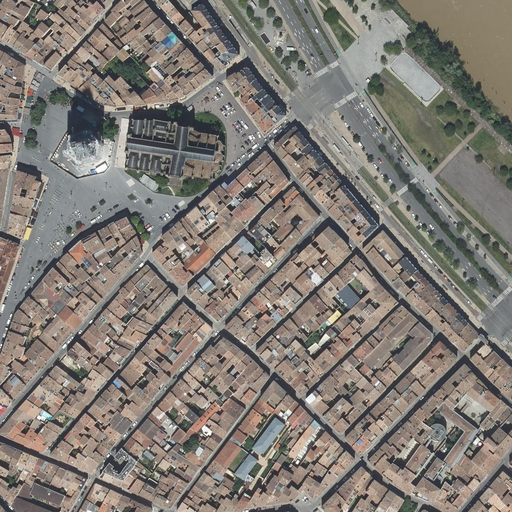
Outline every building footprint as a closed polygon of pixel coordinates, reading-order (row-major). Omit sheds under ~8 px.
[(26,17),(31,10),(26,7),(24,6),(22,5),(20,4),(18,4),(10,0),(5,0),(2,5),(26,17)] [(31,10),(35,4),(31,2),(27,0),(10,0),(18,4),(20,4),(22,1),(28,3),(26,6),(25,5),(24,6),(26,7),(31,10)] [(58,0),(55,5),(60,9),(62,7),(65,4),(69,8),(77,15),(91,27),(96,22),(92,18),(77,4),(72,0),(58,0)] [(82,0),(81,0),(77,4),(92,18),(96,22),(96,21),(101,16),(90,6),(88,4),(88,5),(87,4),(82,0)] [(94,0),(90,3),(88,4),(90,6),(101,16),(105,10),(100,5),(97,2),(95,0),(94,0)] [(105,10),(114,0),(106,0),(100,5),(105,10)] [(123,0),(112,11),(120,19),(123,17),(120,14),(128,6),(123,0)] [(123,17),(120,19),(117,22),(124,29),(117,34),(121,39),(128,34),(135,29),(136,28),(134,26),(138,23),(135,20),(150,8),(143,0),(141,0),(133,8),(129,11),(132,13),(135,17),(130,21),(127,18),(124,15),(123,17)] [(120,14),(123,17),(124,15),(129,11),(133,8),(141,0),(134,0),(128,6),(120,14)] [(174,7),(168,0),(161,7),(167,14),(174,7)] [(183,17),(183,18),(190,13),(190,12),(183,3),(180,0),(168,0),(174,7),(179,13),(183,17)] [(204,27),(215,21),(203,4),(191,11),(196,17),(198,19),(196,20),(190,13),(183,18),(187,21),(193,28),(196,31),(197,33),(204,27)] [(24,21),(25,19),(26,17),(2,5),(0,8),(0,10),(12,16),(17,19),(18,20),(20,20),(23,22),(24,21)] [(51,13),(50,11),(44,7),(42,10),(37,17),(30,26),(30,27),(15,47),(20,50),(43,22),(44,22),(49,16),(51,13)] [(62,7),(60,9),(61,9),(65,13),(74,21),(76,18),(79,22),(78,24),(86,32),(90,27),(91,27),(77,15),(69,8),(67,11),(62,7)] [(179,13),(174,7),(167,14),(172,19),(179,13)] [(154,12),(150,8),(135,20),(138,23),(140,26),(140,25),(154,12)] [(82,37),(86,32),(78,24),(74,21),(65,13),(61,9),(57,14),(82,37)] [(16,26),(16,27),(20,20),(18,20),(17,19),(12,16),(0,10),(0,17),(0,18),(7,22),(10,23),(11,24),(13,25),(16,26)] [(120,19),(112,11),(113,13),(110,17),(105,22),(106,23),(111,28),(117,22),(120,19)] [(127,46),(128,45),(160,19),(154,12),(140,25),(143,28),(138,32),(135,29),(128,34),(121,39),(127,46)] [(55,16),(51,13),(49,16),(53,21),(58,25),(62,28),(78,42),(82,37),(57,14),(55,16)] [(176,23),(183,17),(179,13),(172,19),(176,23)] [(179,27),(187,21),(183,18),(183,17),(176,23),(179,27)] [(130,48),(127,51),(130,55),(148,40),(145,37),(150,32),(153,36),(166,25),(160,19),(128,45),(130,48)] [(10,44),(15,47),(30,27),(30,26),(26,23),(24,21),(23,22),(19,29),(19,28),(18,30),(17,32),(10,44)] [(186,34),(193,28),(187,21),(179,27),(186,34)] [(218,25),(215,21),(204,27),(197,33),(196,31),(189,37),(193,42),(200,36),(201,37),(205,33),(218,25)] [(0,32),(0,38),(3,40),(13,25),(11,24),(10,26),(8,26),(10,23),(7,22),(6,24),(0,32)] [(51,29),(43,22),(20,50),(21,51),(20,51),(27,55),(37,45),(42,40),(42,39),(51,29)] [(99,29),(121,51),(124,49),(125,48),(120,42),(118,44),(116,42),(118,40),(104,25),(103,24),(99,29)] [(9,43),(10,44),(17,32),(18,30),(19,28),(16,27),(16,26),(13,25),(3,40),(9,43)] [(72,47),(78,42),(62,28),(58,25),(53,31),(55,32),(56,33),(57,33),(59,30),(63,34),(61,37),(72,47)] [(173,33),(166,25),(153,36),(152,37),(148,40),(130,55),(137,63),(173,33)] [(221,29),(218,25),(205,33),(201,37),(200,36),(193,42),(197,46),(203,40),(204,41),(209,37),(221,29)] [(189,37),(196,31),(193,28),(186,34),(189,37)] [(55,32),(53,31),(51,29),(42,39),(47,44),(58,53),(63,58),(68,53),(52,39),(53,39),(52,38),(48,42),(47,41),(50,37),(55,32)] [(112,51),(116,55),(118,54),(121,51),(99,29),(94,35),(105,45),(109,49),(112,51)] [(226,36),(221,29),(209,37),(204,41),(203,40),(197,46),(204,54),(210,49),(208,46),(209,45),(211,43),(212,43),(216,40),(226,36)] [(68,53),(72,47),(61,37),(57,33),(56,33),(55,34),(56,35),(53,39),(52,39),(68,53)] [(157,61),(164,54),(167,51),(180,41),(173,33),(137,63),(141,67),(145,64),(147,62),(151,66),(151,67),(157,61)] [(109,49),(105,45),(94,35),(91,38),(88,42),(109,61),(110,60),(116,55),(112,51),(109,49)] [(228,40),(226,36),(216,40),(212,43),(211,43),(209,45),(208,46),(210,49),(211,50),(216,47),(228,40)] [(33,59),(47,44),(42,39),(42,40),(37,45),(27,55),(33,59)] [(229,40),(228,40),(216,47),(211,50),(219,58),(223,54),(234,47),(229,40)] [(164,54),(157,61),(161,66),(167,60),(168,59),(183,44),(180,41),(167,51),(170,53),(167,56),(164,54)] [(98,61),(105,67),(109,61),(88,42),(83,47),(93,56),(95,54),(97,56),(101,59),(98,61)] [(38,62),(44,66),(58,53),(47,44),(33,59),(38,62)] [(187,48),(183,44),(168,59),(171,61),(169,62),(167,60),(161,66),(166,70),(187,48)] [(100,73),(102,70),(105,67),(98,61),(95,58),(93,56),(83,47),(76,55),(84,62),(86,63),(87,62),(88,62),(89,61),(98,68),(96,71),(100,73)] [(240,55),(234,47),(223,54),(219,58),(218,59),(225,66),(227,67),(230,65),(229,63),(240,55)] [(165,81),(171,76),(181,67),(194,55),(187,48),(166,70),(161,66),(157,61),(151,67),(165,81)] [(151,88),(163,102),(171,101),(145,72),(144,71),(141,67),(137,63),(130,55),(127,51),(124,49),(121,51),(118,54),(121,58),(115,64),(118,67),(121,64),(124,61),(129,66),(151,88)] [(210,49),(204,54),(212,63),(217,59),(218,59),(219,58),(211,50),(210,49)] [(12,57),(5,53),(1,62),(1,64),(0,64),(0,78),(1,77),(2,74),(4,75),(6,69),(12,57)] [(63,58),(58,53),(44,66),(51,71),(52,71),(63,58)] [(72,60),(81,67),(90,73),(90,72),(93,69),(88,65),(86,67),(82,64),(84,62),(76,55),(72,60)] [(197,60),(194,55),(181,67),(184,70),(173,78),(176,82),(189,72),(187,70),(189,69),(191,71),(201,63),(197,60)] [(19,61),(12,57),(6,69),(7,69),(11,71),(12,68),(14,70),(19,61)] [(217,59),(212,63),(220,72),(222,72),(226,68),(227,67),(225,66),(218,59),(217,59)] [(76,73),(77,72),(81,67),(72,60),(67,66),(72,69),(76,73)] [(115,70),(118,67),(115,64),(110,60),(109,61),(105,67),(102,70),(105,72),(109,76),(110,75),(115,70)] [(7,69),(6,69),(4,75),(17,81),(18,82),(23,82),(26,66),(25,65),(19,61),(14,70),(13,72),(11,71),(7,69)] [(195,79),(200,86),(213,77),(201,63),(191,71),(189,72),(176,82),(181,89),(190,82),(195,79)] [(58,76),(63,79),(72,69),(67,66),(58,75),(58,76)] [(145,72),(171,101),(172,101),(173,101),(174,100),(176,100),(177,100),(178,100),(179,99),(180,99),(165,81),(151,67),(151,66),(149,68),(151,70),(148,73),(146,70),(145,72)] [(95,77),(100,73),(96,71),(93,74),(90,72),(90,73),(81,67),(77,72),(80,75),(72,84),(80,90),(95,77)] [(236,73),(233,75),(239,83),(240,84),(253,75),(248,67),(237,75),(236,73)] [(63,79),(68,82),(76,73),(72,69),(63,79)] [(100,77),(105,72),(102,70),(100,73),(95,77),(80,90),(85,93),(90,96),(95,92),(99,86),(104,80),(100,77)] [(122,78),(115,70),(110,75),(112,78),(116,75),(120,79),(122,78)] [(68,82),(72,84),(80,75),(77,72),(76,73),(68,82)] [(104,80),(109,76),(105,72),(100,77),(104,80)] [(1,77),(0,78),(0,79),(2,80),(15,86),(22,88),(23,82),(18,82),(17,81),(4,75),(2,74),(1,77)] [(112,78),(110,75),(109,76),(104,80),(115,92),(119,97),(127,105),(136,105),(116,82),(118,81),(116,79),(115,81),(112,78)] [(239,83),(233,75),(227,80),(226,80),(232,88),(239,83)] [(239,83),(232,88),(235,93),(238,90),(241,87),(244,90),(249,86),(256,79),(253,75),(240,84),(239,83)] [(165,81),(180,99),(186,96),(181,89),(176,82),(173,78),(171,76),(165,81)] [(136,105),(146,104),(140,97),(124,79),(123,79),(122,78),(120,79),(118,81),(116,82),(136,105)] [(0,86),(2,87),(6,89),(12,92),(21,94),(22,88),(15,86),(2,80),(0,79),(0,86)] [(196,90),(200,86),(195,79),(190,82),(196,90)] [(259,82),(256,79),(249,86),(244,90),(241,87),(238,90),(245,97),(247,95),(249,93),(252,98),(253,99),(264,89),(259,83),(259,82)] [(115,92),(104,80),(99,86),(104,92),(105,93),(109,97),(117,107),(127,106),(127,105),(119,97),(115,92)] [(186,96),(196,90),(190,82),(181,89),(186,96)] [(0,94),(8,98),(20,100),(21,94),(12,92),(6,89),(2,87),(0,86),(0,94)] [(96,100),(105,93),(104,92),(99,86),(95,92),(90,96),(96,100)] [(146,104),(163,102),(151,88),(140,97),(146,104)] [(269,95),(264,89),(253,99),(257,104),(269,95)] [(103,105),(117,107),(109,97),(105,93),(96,100),(103,105)] [(247,95),(245,97),(241,101),(245,106),(252,98),(249,93),(247,95)] [(0,94),(0,102),(4,105),(19,106),(20,100),(8,98),(0,94)] [(273,100),(269,95),(257,104),(262,109),(263,109),(273,100)] [(257,104),(253,99),(252,98),(245,106),(252,117),(262,109),(257,104)] [(262,109),(252,117),(258,125),(269,116),(268,115),(278,105),(273,100),(263,109),(262,109)] [(7,111),(19,112),(19,106),(4,105),(0,102),(0,109),(2,110),(3,111),(4,111),(7,111)] [(287,116),(278,105),(268,115),(269,116),(276,125),(287,116)] [(269,116),(258,125),(264,134),(265,134),(276,125),(269,116)] [(126,170),(128,169),(138,170),(137,173),(139,173),(140,171),(148,172),(148,175),(150,175),(151,173),(155,173),(155,174),(156,175),(157,173),(161,174),(161,176),(163,176),(164,175),(167,175),(166,177),(167,177),(169,178),(169,179),(171,179),(172,177),(173,177),(174,176),(174,175),(176,176),(178,176),(179,178),(180,179),(180,180),(182,181),(183,181),(183,179),(184,179),(185,179),(186,177),(192,178),(192,179),(194,180),(194,178),(203,179),(211,180),(211,182),(213,182),(213,180),(215,181),(215,178),(214,178),(214,176),(213,176),(213,175),(214,175),(214,173),(216,173),(216,174),(217,174),(217,173),(220,171),(221,171),(221,170),(221,169),(221,166),(222,166),(222,165),(221,165),(220,164),(223,161),(224,162),(225,161),(224,160),(224,157),(225,156),(225,155),(224,155),(222,152),(223,151),(224,152),(225,150),(224,150),(224,149),(223,149),(224,147),(225,147),(226,146),(225,145),(224,145),(222,142),(223,141),(221,141),(219,141),(220,138),(219,138),(220,137),(219,135),(218,136),(211,135),(211,134),(210,134),(209,134),(202,133),(202,132),(200,133),(195,130),(196,128),(192,126),(191,126),(190,126),(190,127),(188,127),(187,128),(185,128),(182,128),(182,127),(181,127),(180,126),(180,124),(179,124),(179,122),(178,122),(175,122),(175,124),(172,123),(173,121),(170,120),(170,123),(157,120),(155,118),(153,119),(154,120),(148,120),(148,118),(146,118),(145,120),(135,120),(133,118),(132,119),(134,121),(133,127),(131,126),(130,128),(133,129),(132,134),(129,133),(129,134),(128,136),(127,136),(127,138),(129,138),(129,141),(130,142),(130,146),(129,146),(128,147),(127,149),(125,149),(125,151),(126,151),(126,153),(125,154),(129,155),(128,158),(126,158),(126,160),(128,160),(127,167),(124,168),(125,169),(126,170)] [(290,140),(299,131),(295,127),(274,146),(274,147),(278,151),(282,147),(289,154),(291,155),(295,152),(286,142),(289,139),(290,140)] [(305,138),(299,131),(290,140),(289,139),(286,142),(295,152),(298,149),(296,147),(305,138)] [(0,146),(13,144),(10,136),(0,137),(0,146)] [(95,142),(97,140),(95,139),(94,141),(93,141),(91,141),(91,143),(86,142),(87,140),(85,139),(84,136),(82,137),(83,140),(82,140),(81,142),(83,143),(80,146),(78,145),(77,146),(76,146),(74,146),(73,148),(76,148),(76,149),(77,150),(79,150),(81,154),(78,155),(79,156),(78,157),(79,157),(77,159),(78,161),(80,159),(81,158),(83,159),(83,156),(87,157),(87,160),(88,160),(89,161),(90,163),(92,162),(94,159),(96,159),(97,158),(97,156),(99,153),(100,154),(101,151),(98,151),(97,150),(97,149),(94,150),(93,145),(96,145),(95,143),(96,142),(95,142)] [(310,144),(305,138),(296,147),(298,149),(301,152),(310,144)] [(0,153),(13,152),(13,144),(0,146),(0,153)] [(298,149),(295,152),(291,155),(297,161),(297,162),(304,156),(306,158),(315,150),(310,144),(301,152),(298,149)] [(282,147),(278,151),(284,159),(289,154),(282,147)] [(320,156),(315,150),(306,158),(311,164),(320,156)] [(247,169),(251,173),(252,173),(252,174),(271,157),(267,152),(265,152),(247,169)] [(297,161),(291,155),(289,154),(284,159),(290,167),(297,161)] [(311,164),(306,158),(304,156),(297,162),(304,170),(297,176),(300,180),(307,173),(311,177),(314,181),(322,175),(317,170),(326,163),(320,156),(311,164)] [(271,157),(252,174),(256,178),(274,161),(271,157)] [(256,178),(253,181),(260,189),(280,169),(274,161),(256,178)] [(297,162),(297,161),(290,167),(297,176),(304,170),(297,162)] [(331,169),(326,163),(317,170),(322,175),(324,177),(331,169)] [(0,209),(1,210),(3,210),(10,169),(2,169),(2,170),(2,174),(0,173),(0,209)] [(245,226),(259,212),(249,200),(249,199),(241,192),(253,181),(256,178),(252,174),(252,173),(251,173),(247,169),(244,171),(225,190),(229,194),(228,194),(233,200),(227,206),(226,207),(245,226)] [(260,189),(257,192),(261,196),(265,192),(265,191),(284,174),(280,169),(260,189)] [(322,189),(329,198),(330,197),(331,186),(340,179),(331,169),(324,177),(326,180),(311,192),(315,196),(322,189)] [(18,171),(15,195),(21,196),(27,198),(28,194),(22,192),(22,190),(29,192),(29,190),(25,189),(30,175),(18,171)] [(307,173),(300,180),(303,184),(311,177),(307,173)] [(337,173),(336,174),(345,184),(346,183),(337,173)] [(265,192),(268,195),(287,178),(284,174),(265,191),(265,192)] [(37,177),(30,175),(25,189),(29,190),(30,189),(33,190),(37,177)] [(324,177),(322,175),(314,181),(307,188),(311,192),(326,180),(324,177)] [(28,194),(27,198),(35,201),(41,183),(41,182),(37,181),(38,177),(37,177),(33,190),(30,189),(29,190),(29,192),(28,194)] [(307,188),(314,181),(311,177),(303,184),(307,188)] [(287,178),(268,195),(272,199),(290,182),(287,178)] [(331,186),(330,197),(345,185),(340,179),(331,186)] [(241,192),(249,199),(254,194),(257,192),(260,189),(253,181),(241,192)] [(214,191),(227,206),(233,200),(228,194),(229,194),(225,190),(221,186),(221,185),(214,191)] [(329,198),(322,204),(329,212),(335,205),(335,204),(350,191),(345,185),(330,197),(329,198)] [(284,203),(297,190),(294,187),(281,199),(284,203)] [(315,196),(322,204),(329,198),(322,189),(315,196)] [(285,204),(287,207),(300,194),(297,190),(284,203),(285,204)] [(220,213),(226,207),(227,206),(214,191),(208,196),(220,210),(218,211),(220,213)] [(357,200),(350,191),(335,204),(335,205),(342,212),(357,200)] [(254,194),(265,206),(268,203),(261,196),(257,192),(254,194)] [(261,196),(268,203),(272,199),(268,195),(265,192),(261,196)] [(249,200),(259,212),(265,206),(254,194),(249,199),(249,200)] [(279,230),(272,237),(280,246),(280,245),(285,241),(291,234),(297,229),(293,225),(292,226),(288,222),(308,202),(300,194),(287,207),(285,209),(278,215),(275,219),(273,221),(271,222),(279,230)] [(21,196),(15,195),(13,205),(20,207),(20,205),(32,210),(35,201),(27,198),(21,196)] [(220,213),(218,211),(220,210),(208,196),(187,215),(201,232),(198,235),(203,240),(216,254),(232,238),(214,218),(220,213)] [(271,208),(278,215),(285,209),(282,206),(285,204),(284,203),(281,199),(272,208),(271,208)] [(365,209),(357,200),(342,212),(345,215),(350,221),(365,209)] [(312,207),(308,202),(288,222),(292,226),(293,225),(312,207)] [(20,207),(13,205),(12,214),(29,218),(32,210),(20,205),(20,207)] [(335,205),(329,212),(337,222),(345,215),(342,212),(335,205)] [(238,232),(245,226),(226,207),(220,213),(238,232)] [(312,207),(293,225),(297,229),(303,235),(320,217),(320,216),(316,211),(312,207)] [(269,224),(271,222),(273,221),(270,218),(272,216),(275,219),(278,215),(271,208),(262,217),(269,224)] [(371,216),(365,209),(350,221),(354,226),(356,228),(371,216)] [(232,238),(238,232),(220,213),(214,218),(232,238)] [(26,227),(29,218),(12,214),(11,220),(12,220),(13,218),(15,219),(14,221),(15,222),(16,219),(19,220),(18,223),(19,223),(20,221),(23,222),(22,224),(26,227)] [(197,235),(198,235),(201,232),(187,215),(183,218),(197,235)] [(345,215),(337,222),(347,232),(354,226),(350,221),(345,215)] [(380,226),(371,216),(356,228),(366,239),(380,226)] [(127,217),(115,223),(120,231),(131,225),(128,217),(127,217)] [(265,229),(269,224),(262,217),(261,218),(262,218),(258,222),(265,229)] [(193,238),(197,235),(183,218),(180,221),(193,238)] [(22,238),(26,227),(22,224),(19,223),(18,223),(15,222),(14,221),(12,220),(11,220),(9,232),(9,233),(22,239),(22,238)] [(190,246),(196,242),(193,239),(193,238),(180,221),(169,232),(188,256),(194,251),(191,248),(190,246)] [(115,222),(107,226),(117,243),(118,242),(120,245),(121,247),(122,249),(128,244),(123,237),(120,231),(115,223),(115,222)] [(304,246),(306,249),(329,226),(326,223),(304,246)] [(131,225),(120,231),(123,237),(134,230),(131,225)] [(107,226),(96,232),(109,251),(120,245),(118,242),(117,243),(107,226)] [(300,255),(297,253),(291,260),(296,265),(301,259),(303,260),(304,260),(305,262),(300,267),(304,270),(306,272),(312,267),(311,266),(317,261),(323,255),(326,252),(341,238),(341,237),(340,238),(333,230),(333,231),(329,226),(306,249),(300,255)] [(356,228),(354,226),(347,232),(359,246),(366,239),(356,228)] [(303,235),(297,229),(291,234),(297,241),(303,235)] [(123,237),(128,244),(137,236),(134,230),(123,237)] [(362,250),(366,254),(374,248),(375,249),(389,237),(383,230),(362,250)] [(92,278),(108,293),(122,277),(114,268),(113,270),(107,264),(113,258),(109,251),(96,232),(82,240),(102,268),(98,271),(92,278)] [(176,255),(181,262),(188,257),(188,256),(169,232),(162,237),(165,242),(166,242),(170,248),(176,255)] [(297,241),(291,234),(285,241),(291,247),(297,241)] [(198,244),(203,240),(198,235),(197,235),(193,238),(193,239),(196,242),(198,244)] [(0,302),(20,246),(0,236),(0,242),(8,245),(6,250),(1,266),(4,267),(0,277),(0,302)] [(117,254),(113,258),(107,264),(113,270),(114,268),(127,257),(141,245),(137,236),(128,244),(122,249),(117,254)] [(256,254),(258,256),(261,253),(244,236),(236,243),(251,259),(256,254)] [(280,246),(272,237),(264,245),(266,248),(278,261),(286,252),(280,245),(280,246)] [(389,237),(375,249),(380,255),(391,268),(393,269),(406,257),(389,237)] [(343,240),(341,238),(326,252),(330,256),(330,255),(335,260),(349,246),(343,240)] [(69,252),(92,278),(98,271),(102,268),(82,240),(69,252)] [(194,276),(216,254),(203,240),(198,244),(196,242),(190,246),(191,248),(194,251),(188,256),(188,257),(181,262),(194,276)] [(285,241),(280,245),(286,252),(291,247),(285,241)] [(0,248),(6,250),(8,245),(0,242),(0,248)] [(152,254),(158,259),(170,248),(166,242),(165,242),(153,253),(152,254)] [(251,259),(236,243),(231,249),(246,264),(251,259)] [(141,245),(127,257),(133,264),(142,254),(142,253),(140,246),(141,245)] [(304,246),(297,253),(300,255),(306,249),(304,246)] [(349,247),(349,246),(335,260),(330,255),(330,256),(327,259),(336,268),(352,252),(348,248),(349,247)] [(158,259),(163,265),(176,255),(170,248),(158,259)] [(269,270),(278,261),(266,248),(261,253),(263,255),(260,258),(269,270)] [(374,248),(366,254),(372,261),(380,255),(375,249),(374,248)] [(241,269),(246,264),(231,249),(227,253),(241,269)] [(103,298),(108,293),(92,278),(69,252),(64,257),(63,258),(89,285),(103,298)] [(242,282),(246,277),(245,276),(246,276),(243,273),(240,270),(241,269),(227,253),(220,259),(238,278),(242,282)] [(265,274),(269,270),(260,258),(258,256),(256,254),(251,259),(255,263),(257,266),(265,274)] [(163,265),(170,273),(175,268),(175,267),(181,262),(176,255),(163,265)] [(327,259),(323,255),(317,261),(321,265),(327,259)] [(350,262),(354,266),(361,260),(357,255),(350,261),(350,262)] [(380,255),(372,261),(384,274),(391,268),(380,255)] [(114,268),(122,277),(133,264),(127,257),(114,268)] [(418,270),(406,257),(393,269),(401,277),(400,278),(404,283),(404,284),(412,276),(418,270)] [(83,292),(89,285),(63,258),(57,265),(55,268),(68,280),(67,280),(73,286),(80,292),(82,290),(83,292)] [(232,284),(238,278),(220,259),(214,265),(229,280),(232,284)] [(254,285),(265,274),(257,266),(255,263),(251,259),(246,264),(241,269),(240,270),(243,273),(246,276),(245,276),(246,277),(254,285)] [(327,259),(321,265),(329,273),(336,268),(327,259)] [(296,265),(291,260),(281,270),(288,278),(290,280),(294,284),(297,281),(295,279),(304,270),(300,267),(299,268),(296,265)] [(361,260),(354,266),(360,272),(367,266),(366,265),(361,260)] [(311,266),(312,267),(323,279),(329,273),(321,265),(317,261),(311,266)] [(184,286),(194,276),(181,262),(175,267),(175,268),(170,273),(183,286),(184,286)] [(360,272),(354,266),(350,262),(344,268),(353,279),(356,276),(353,274),(356,272),(358,274),(360,272)] [(116,299),(123,306),(126,310),(141,293),(135,287),(152,269),(148,265),(120,292),(121,293),(116,299)] [(225,283),(229,280),(214,265),(210,269),(225,283)] [(380,283),(367,266),(358,274),(356,276),(371,292),(380,283)] [(312,267),(306,272),(304,274),(316,286),(323,279),(312,267)] [(68,280),(55,268),(49,274),(67,292),(74,299),(76,297),(80,292),(73,286),(67,280),(68,280)] [(353,279),(344,268),(337,274),(346,285),(347,284),(353,279)] [(393,269),(391,268),(384,274),(392,284),(400,278),(401,277),(393,269)] [(135,287),(141,293),(157,275),(152,269),(135,287)] [(222,286),(225,283),(210,269),(205,275),(219,289),(222,286)] [(284,294),(291,287),(294,284),(290,280),(288,278),(281,270),(271,281),(278,288),(280,290),(281,290),(284,294)] [(418,270),(412,276),(418,283),(412,289),(414,290),(419,296),(424,300),(428,305),(432,308),(437,303),(430,296),(424,290),(430,283),(419,272),(418,271),(418,270)] [(68,304),(74,299),(67,292),(49,274),(44,280),(68,304)] [(316,286),(304,274),(297,281),(309,292),(316,286)] [(330,281),(339,291),(346,285),(337,274),(330,281)] [(131,314),(132,315),(138,309),(144,302),(163,281),(157,275),(141,293),(126,310),(131,314)] [(211,297),(215,293),(219,289),(205,275),(197,282),(200,286),(207,293),(211,297)] [(249,290),(254,285),(246,277),(242,282),(249,290)] [(244,296),(249,290),(242,282),(238,278),(232,284),(233,284),(244,296)] [(404,283),(400,278),(392,284),(398,290),(404,284),(404,283)] [(75,330),(83,320),(67,306),(68,304),(44,280),(32,293),(52,310),(56,314),(58,315),(75,330)] [(157,301),(169,288),(163,281),(144,302),(145,303),(147,301),(149,303),(144,308),(148,312),(154,305),(151,302),(153,299),(155,300),(157,301)] [(278,288),(271,281),(265,287),(278,300),(281,297),(284,294),(281,290),(277,294),(278,293),(277,292),(276,291),(278,288)] [(309,292),(297,281),(294,284),(291,287),(303,298),(309,292)] [(323,287),(332,298),(337,293),(339,291),(330,281),(323,287)] [(188,294),(190,296),(200,286),(197,282),(188,291),(188,294)] [(369,306),(365,302),(369,298),(373,302),(386,290),(380,283),(371,292),(362,300),(351,309),(344,317),(334,326),(341,332),(338,335),(331,328),(326,333),(331,337),(334,341),(337,337),(339,336),(342,333),(344,331),(350,325),(353,322),(357,317),(360,314),(369,306)] [(437,290),(430,283),(424,290),(430,296),(437,290)] [(239,301),(244,296),(233,284),(229,287),(228,289),(232,293),(239,301)] [(362,300),(347,284),(337,293),(351,309),(362,300)] [(411,290),(404,284),(398,290),(406,297),(414,290),(412,289),(411,290)] [(97,305),(103,298),(89,285),(83,292),(97,305)] [(190,296),(197,303),(207,293),(200,286),(190,296)] [(275,302),(278,300),(265,287),(260,292),(269,300),(277,311),(279,308),(275,302)] [(296,305),(303,298),(291,287),(284,294),(296,305)] [(331,303),(335,300),(332,298),(323,287),(320,291),(331,303)] [(160,306),(173,292),(169,288),(157,301),(154,305),(148,312),(152,315),(160,306)] [(228,312),(233,307),(225,299),(227,296),(229,295),(232,293),(228,289),(227,290),(224,293),(219,289),(215,293),(223,301),(220,304),(228,312)] [(91,311),(97,305),(83,292),(82,290),(80,292),(76,297),(84,305),(84,304),(91,311)] [(391,295),(386,290),(373,302),(369,306),(360,314),(357,317),(353,322),(350,325),(362,338),(399,303),(391,295)] [(419,296),(414,290),(406,297),(411,303),(419,296)] [(430,296),(437,303),(443,297),(437,290),(430,296)] [(337,310),(334,306),(332,304),(331,303),(320,291),(316,294),(328,307),(330,310),(334,314),(337,310)] [(160,306),(166,311),(178,297),(173,292),(160,306)] [(273,314),(277,311),(269,300),(260,292),(255,296),(265,305),(267,303),(271,308),(269,309),(270,310),(273,314)] [(49,314),(52,310),(32,293),(29,297),(49,314)] [(197,303),(205,310),(215,300),(213,298),(210,301),(208,299),(211,297),(207,293),(197,303)] [(205,310),(210,314),(220,304),(223,301),(215,293),(211,297),(213,298),(215,300),(205,310)] [(233,307),(239,301),(232,293),(229,295),(231,298),(230,299),(227,296),(225,299),(233,307)] [(293,308),(296,305),(284,294),(281,297),(293,308)] [(316,294),(309,301),(320,312),(321,313),(328,307),(316,294)] [(265,315),(266,314),(264,312),(268,308),(265,305),(255,296),(250,302),(260,311),(263,313),(265,315)] [(419,296),(411,303),(416,307),(424,300),(419,296)] [(53,318),(56,314),(52,310),(49,314),(29,297),(24,303),(45,320),(49,315),(53,318)] [(83,320),(91,311),(84,304),(84,305),(76,297),(74,299),(68,304),(67,306),(83,320)] [(290,311),(293,308),(281,297),(278,300),(282,305),(290,311)] [(437,303),(432,308),(433,310),(426,316),(431,321),(438,314),(437,314),(448,302),(443,297),(437,303)] [(116,299),(112,304),(119,310),(123,306),(116,299)] [(286,314),(290,311),(282,305),(278,300),(275,302),(279,308),(286,314)] [(421,312),(428,305),(424,300),(416,307),(421,312)] [(303,306),(321,326),(327,320),(324,316),(322,315),(318,318),(316,315),(320,312),(309,301),(303,306)] [(172,330),(191,309),(184,302),(164,324),(172,330)] [(257,314),(260,311),(250,302),(245,307),(252,313),(255,311),(257,314)] [(453,307),(448,302),(437,314),(438,314),(442,319),(453,307)] [(50,325),(48,323),(45,320),(24,303),(19,309),(37,325),(44,331),(45,331),(50,325)] [(112,304),(107,309),(120,319),(123,316),(126,318),(131,314),(126,310),(123,306),(119,310),(112,304)] [(218,322),(228,312),(220,304),(210,314),(218,322)] [(433,310),(432,308),(428,305),(421,312),(426,316),(433,310)] [(158,320),(166,311),(160,306),(152,315),(158,320)] [(320,327),(319,327),(321,326),(303,306),(296,313),(314,333),(320,327)] [(383,331),(388,336),(411,314),(407,310),(402,306),(401,306),(380,327),(383,331)] [(252,319),(255,316),(252,313),(245,307),(242,310),(252,319)] [(458,313),(453,307),(442,319),(448,324),(458,313)] [(153,326),(158,320),(152,315),(148,312),(144,308),(142,311),(135,318),(141,321),(153,326)] [(283,317),(286,314),(279,308),(277,311),(283,317)] [(32,329),(37,325),(19,309),(16,314),(13,322),(32,329)] [(107,309),(102,315),(110,322),(114,325),(119,329),(120,327),(116,324),(117,323),(121,326),(123,324),(124,322),(120,319),(107,309)] [(133,317),(135,318),(142,311),(141,309),(140,311),(138,309),(132,315),(133,317)] [(181,330),(196,313),(191,309),(172,330),(174,332),(178,328),(179,329),(178,330),(180,331),(181,330)] [(248,324),(252,319),(242,310),(236,316),(244,323),(247,325),(248,324)] [(338,310),(337,310),(334,314),(330,317),(328,319),(333,325),(334,326),(344,317),(338,310)] [(277,323),(283,317),(277,311),(273,314),(270,317),(277,323)] [(188,331),(200,317),(196,313),(181,330),(180,331),(173,339),(161,353),(159,354),(164,358),(183,337),(188,331)] [(308,338),(314,333),(296,313),(290,319),(308,338)] [(458,313),(448,324),(451,326),(450,327),(453,329),(464,318),(458,313)] [(126,318),(130,321),(127,325),(129,326),(132,329),(147,336),(148,335),(147,335),(146,334),(149,331),(145,329),(139,326),(141,321),(135,318),(133,317),(132,315),(131,314),(126,318)] [(272,328),(277,323),(270,317),(266,314),(265,315),(262,318),(272,328)] [(411,314),(388,336),(384,340),(380,344),(374,349),(369,355),(363,361),(371,369),(375,365),(380,370),(385,364),(392,358),(393,356),(389,352),(419,322),(411,314)] [(438,314),(431,321),(444,333),(450,327),(451,326),(448,324),(442,319),(438,314)] [(61,345),(75,330),(58,315),(50,325),(45,331),(61,345)] [(102,315),(94,324),(106,335),(106,334),(113,341),(116,344),(119,340),(120,339),(116,335),(117,334),(108,325),(110,322),(102,315)] [(240,328),(243,325),(244,323),(236,316),(232,320),(236,324),(240,328)] [(256,324),(260,321),(255,316),(252,319),(248,324),(250,326),(247,328),(245,326),(245,327),(236,336),(240,339),(251,328),(256,323),(256,324)] [(194,336),(201,343),(213,329),(213,328),(200,317),(188,331),(193,336),(194,336)] [(267,333),(272,328),(262,318),(260,321),(256,324),(260,327),(267,333)] [(469,324),(464,318),(453,329),(455,332),(457,333),(469,324)] [(305,342),(308,338),(290,319),(287,322),(301,337),(305,342)] [(225,328),(229,330),(236,324),(232,320),(225,327),(225,328)] [(149,331),(153,326),(141,321),(139,326),(145,329),(149,331)] [(38,339),(45,331),(44,331),(37,325),(32,329),(13,322),(10,332),(27,338),(36,341),(38,339)] [(296,340),(297,341),(301,337),(287,322),(283,326),(297,339),(296,340)] [(425,327),(419,322),(389,352),(393,356),(409,342),(406,339),(412,334),(414,336),(425,327)] [(94,324),(89,330),(108,346),(113,341),(106,334),(106,335),(94,324)] [(168,335),(172,330),(164,324),(160,329),(168,335)] [(229,330),(236,336),(245,327),(243,325),(240,328),(236,324),(229,330)] [(479,334),(469,324),(457,333),(460,337),(461,336),(469,345),(478,336),(479,337),(479,336),(481,338),(482,337),(481,335),(481,336),(479,334)] [(119,329),(114,325),(113,326),(113,327),(120,333),(121,333),(123,335),(125,334),(124,333),(119,329)] [(356,344),(362,338),(350,325),(344,331),(348,336),(351,339),(356,344)] [(128,328),(124,333),(125,334),(142,342),(147,336),(132,329),(129,326),(128,328)] [(277,332),(291,345),(296,340),(297,339),(283,326),(277,332)] [(264,335),(267,333),(260,327),(258,330),(264,335)] [(384,340),(388,336),(383,331),(380,327),(379,327),(380,328),(376,332),(384,340)] [(409,342),(393,356),(392,358),(399,366),(403,370),(407,367),(420,353),(432,340),(432,334),(425,327),(414,336),(409,342)] [(450,327),(444,333),(449,338),(455,332),(453,329),(450,327)] [(256,332),(251,328),(240,339),(245,343),(255,333),(256,332)] [(156,334),(163,340),(168,335),(160,329),(156,334)] [(83,336),(99,349),(106,355),(111,348),(108,346),(89,330),(83,336)] [(261,338),(264,335),(258,330),(256,332),(255,333),(261,338)] [(54,353),(61,345),(45,331),(38,339),(54,353)] [(197,348),(201,343),(194,336),(193,336),(188,331),(183,337),(164,358),(173,366),(166,373),(171,378),(197,348)] [(351,339),(348,336),(344,331),(342,333),(339,336),(337,337),(350,350),(356,344),(351,339)] [(23,347),(27,338),(10,332),(6,341),(23,347)] [(287,349),(289,347),(291,345),(277,332),(273,336),(287,349)] [(380,344),(384,340),(376,332),(372,336),(380,344)] [(457,333),(455,332),(449,338),(454,342),(460,337),(457,333)] [(251,347),(261,338),(255,333),(245,343),(251,347)] [(331,337),(326,333),(324,335),(318,344),(316,343),(307,350),(305,351),(310,356),(320,347),(331,337)] [(120,339),(119,340),(134,347),(140,341),(142,342),(125,334),(123,335),(120,339)] [(156,334),(152,338),(160,345),(163,340),(156,334)] [(160,345),(156,348),(161,353),(173,339),(168,335),(163,340),(160,345)] [(214,348),(224,338),(221,335),(220,335),(212,345),(214,348)] [(78,342),(91,353),(93,355),(99,349),(83,336),(78,342)] [(275,350),(280,355),(286,350),(287,349),(273,336),(267,341),(275,350)] [(367,341),(374,349),(380,344),(372,336),(367,341)] [(461,336),(460,337),(454,342),(454,343),(463,352),(464,352),(470,346),(469,345),(461,336)] [(337,337),(334,341),(335,342),(333,343),(344,355),(350,350),(337,337)] [(152,338),(147,343),(155,350),(156,348),(160,345),(152,338)] [(216,365),(234,345),(224,338),(214,348),(212,345),(204,353),(210,358),(209,359),(216,365)] [(47,361),(54,353),(38,339),(36,341),(31,348),(47,361)] [(119,340),(116,344),(131,351),(134,347),(119,340)] [(294,353),(302,345),(297,341),(296,340),(291,345),(289,347),(291,350),(288,353),(286,350),(280,355),(270,365),(275,370),(294,353)] [(22,359),(23,358),(26,348),(23,347),(6,341),(2,353),(15,357),(22,359)] [(111,348),(115,351),(124,358),(131,351),(116,344),(113,341),(108,346),(111,348)] [(273,352),(275,350),(267,341),(256,351),(261,356),(268,349),(273,352)] [(361,347),(369,355),(374,349),(367,341),(361,347)] [(94,367),(96,365),(99,360),(95,357),(94,356),(93,357),(94,358),(91,361),(87,358),(91,353),(78,342),(73,348),(94,367)] [(422,360),(430,367),(448,348),(441,342),(439,342),(422,360)] [(173,366),(164,358),(159,354),(155,350),(147,343),(141,351),(157,365),(158,365),(166,373),(173,366)] [(344,355),(333,343),(331,346),(333,348),(330,351),(339,361),(344,355)] [(476,353),(484,360),(494,351),(488,344),(486,343),(476,353)] [(214,380),(241,350),(235,345),(234,345),(216,365),(213,368),(207,374),(214,380)] [(305,361),(310,356),(305,351),(307,350),(302,345),(294,353),(275,370),(285,379),(305,361)] [(362,360),(363,361),(369,355),(361,347),(355,352),(362,360)] [(40,369),(47,361),(31,348),(30,349),(25,355),(40,369)] [(90,372),(93,369),(94,367),(73,348),(67,354),(81,365),(90,372)] [(448,348),(430,367),(428,369),(432,374),(434,372),(453,353),(448,348)] [(101,362),(114,373),(120,366),(109,357),(106,355),(99,349),(93,355),(94,356),(95,357),(99,360),(102,356),(105,357),(101,362)] [(261,356),(265,360),(273,352),(268,349),(261,356)] [(327,349),(321,355),(332,367),(339,361),(330,351),(327,349)] [(214,380),(211,385),(214,387),(216,384),(219,387),(230,374),(227,371),(231,367),(234,369),(247,354),(241,350),(214,380)] [(265,360),(270,365),(280,355),(275,350),(273,352),(265,360)] [(109,357),(120,366),(119,365),(124,358),(115,351),(109,357)] [(166,385),(171,378),(166,373),(158,365),(157,365),(141,351),(135,357),(144,364),(148,367),(150,364),(155,368),(153,371),(152,372),(166,385)] [(502,359),(494,351),(484,360),(491,367),(492,368),(502,359)] [(360,363),(362,360),(355,352),(352,355),(360,363)] [(14,361),(15,362),(15,361),(19,363),(22,359),(15,357),(2,353),(1,359),(0,360),(0,363),(7,367),(12,361),(14,361)] [(200,357),(213,368),(216,365),(209,359),(210,358),(204,353),(200,357)] [(457,357),(453,353),(434,372),(439,377),(445,371),(457,358),(457,357)] [(470,359),(477,367),(484,360),(476,353),(470,359)] [(224,393),(254,361),(247,354),(234,369),(230,374),(219,387),(218,388),(224,393)] [(29,382),(40,369),(25,355),(23,358),(22,359),(19,363),(15,361),(15,362),(10,367),(14,369),(15,368),(29,382)] [(321,355),(314,361),(326,373),(332,367),(321,355)] [(326,373),(314,361),(310,356),(305,361),(309,366),(320,378),(326,373)] [(147,377),(152,372),(153,371),(148,367),(144,364),(135,357),(130,363),(146,377),(147,377)] [(200,357),(195,363),(207,374),(213,368),(200,357)] [(392,358),(385,364),(397,376),(403,370),(399,366),(392,358)] [(510,367),(502,359),(492,368),(496,372),(500,376),(502,375),(510,367)] [(349,374),(355,368),(347,360),(341,366),(349,374)] [(422,360),(410,372),(419,379),(428,369),(430,367),(422,360)] [(484,360),(477,367),(484,374),(491,367),(484,360)] [(238,390),(259,366),(254,361),(224,393),(219,397),(215,402),(221,408),(230,398),(232,397),(234,395),(238,390)] [(309,366),(305,361),(285,379),(290,384),(303,371),(309,366)] [(108,380),(114,373),(101,362),(98,367),(96,365),(94,367),(93,369),(94,369),(108,380)] [(12,372),(14,369),(10,367),(7,367),(0,363),(0,379),(4,381),(5,380),(12,372)] [(137,385),(146,377),(130,363),(118,377),(132,390),(137,385)] [(195,363),(188,372),(206,390),(209,387),(211,385),(214,380),(207,374),(195,363)] [(385,364),(380,370),(392,382),(397,376),(385,364)] [(465,364),(450,379),(454,383),(454,382),(459,386),(472,371),(465,364)] [(357,383),(364,377),(355,368),(349,374),(341,366),(341,365),(331,374),(339,383),(334,388),(339,393),(343,398),(344,397),(349,392),(343,386),(346,383),(345,383),(351,377),(354,380),(348,386),(351,389),(357,384),(357,383)] [(392,382),(380,370),(375,365),(371,369),(364,377),(369,381),(371,379),(374,376),(386,388),(392,382)] [(78,387),(81,384),(77,381),(69,375),(57,366),(54,370),(78,387)] [(248,406),(252,402),(245,396),(251,389),(250,389),(265,372),(259,366),(238,390),(234,395),(232,397),(233,397),(234,398),(236,396),(248,406)] [(315,384),(320,378),(309,366),(303,371),(315,384)] [(494,384),(500,389),(506,382),(507,383),(511,377),(511,368),(510,366),(510,367),(502,375),(500,376),(494,384)] [(491,367),(484,374),(489,379),(496,372),(492,368),(491,367)] [(26,385),(29,382),(15,368),(14,369),(12,372),(26,385)] [(108,380),(94,369),(88,378),(86,378),(84,381),(81,379),(82,378),(80,377),(77,381),(81,384),(82,383),(99,391),(97,390),(106,379),(108,380)] [(417,381),(426,390),(439,377),(434,372),(432,374),(428,369),(419,379),(417,381)] [(75,390),(78,387),(54,370),(49,375),(63,386),(65,388),(73,393),(75,390)] [(309,389),(315,384),(303,371),(290,384),(295,389),(302,382),(306,386),(309,389)] [(442,403),(437,409),(441,412),(440,413),(446,418),(479,379),(472,371),(459,386),(447,398),(442,403)] [(18,394),(26,385),(12,372),(5,380),(6,382),(18,394)] [(154,399),(166,385),(152,372),(147,377),(146,377),(137,385),(154,399)] [(216,413),(221,408),(215,402),(219,397),(214,392),(209,387),(206,390),(188,372),(182,379),(200,396),(202,395),(212,405),(200,418),(191,428),(197,433),(200,430),(205,425),(210,419),(215,415),(216,413)] [(251,389),(257,394),(270,377),(270,376),(265,372),(250,389),(251,389)] [(405,377),(413,383),(416,380),(417,381),(419,379),(410,372),(405,377)] [(500,376),(496,372),(489,379),(494,384),(500,376)] [(333,399),(336,396),(339,393),(334,388),(339,383),(331,374),(330,375),(331,375),(320,386),(327,394),(332,399),(333,399)] [(43,381),(59,392),(63,386),(49,375),(43,381)] [(381,393),(386,388),(374,376),(371,379),(373,381),(371,383),(381,393)] [(118,377),(112,384),(127,397),(129,398),(134,392),(132,390),(118,377)] [(369,381),(364,377),(357,383),(357,384),(361,389),(363,388),(366,391),(363,393),(360,390),(354,396),(348,402),(353,406),(355,408),(356,408),(361,402),(367,397),(372,402),(381,393),(371,383),(369,381)] [(394,389),(401,396),(409,388),(413,383),(405,377),(394,389)] [(506,395),(511,400),(511,399),(511,377),(507,383),(506,382),(500,389),(500,390),(504,393),(506,395)] [(192,410),(200,418),(212,405),(202,395),(200,396),(182,379),(177,384),(187,394),(190,391),(195,395),(193,397),(192,396),(190,397),(191,398),(192,399),(194,401),(197,404),(192,410)] [(450,379),(440,389),(443,392),(442,393),(447,398),(459,386),(454,382),(454,383),(450,379)] [(479,379),(446,418),(457,426),(459,428),(460,428),(489,389),(479,379)] [(409,388),(418,397),(426,390),(417,381),(416,380),(413,383),(409,388)] [(63,400),(64,399),(64,398),(65,396),(64,396),(61,394),(59,392),(43,381),(40,385),(63,400)] [(269,405),(276,410),(278,407),(289,394),(275,381),(274,381),(261,399),(269,405)] [(13,400),(18,394),(6,382),(1,388),(3,390),(13,400)] [(295,389),(299,393),(306,386),(302,382),(295,389)] [(93,398),(99,391),(82,383),(81,384),(78,387),(75,390),(93,398)] [(112,384),(107,390),(118,399),(121,396),(125,399),(127,397),(112,384)] [(177,384),(171,392),(185,405),(189,400),(192,403),(194,401),(192,399),(191,398),(190,397),(187,394),(177,384)] [(61,410),(66,404),(64,403),(65,402),(63,400),(40,385),(32,394),(44,402),(50,406),(52,407),(47,412),(54,417),(60,410),(61,410)] [(149,404),(154,399),(137,385),(132,390),(134,392),(149,404)] [(309,390),(309,389),(306,386),(299,393),(302,396),(309,390)] [(319,395),(323,398),(327,394),(320,386),(315,390),(319,395)] [(70,397),(73,393),(65,388),(61,394),(64,396),(65,393),(70,397)] [(402,396),(411,405),(418,397),(409,388),(401,396),(402,396)] [(252,402),(257,394),(251,389),(245,396),(252,402)] [(394,404),(402,396),(401,396),(394,389),(386,397),(394,404)] [(440,389),(433,395),(442,403),(447,398),(442,393),(443,392),(440,389)] [(444,461),(445,462),(448,464),(453,468),(457,462),(463,453),(475,435),(481,425),(480,425),(501,400),(489,389),(460,428),(464,432),(443,461),(444,461)] [(0,402),(8,406),(13,400),(3,390),(0,396),(0,402)] [(86,405),(93,398),(75,390),(73,393),(70,397),(86,405)] [(118,399),(107,390),(101,397),(116,409),(122,402),(118,399)] [(306,400),(310,404),(319,395),(315,390),(306,399),(306,400)] [(133,402),(144,410),(149,404),(134,392),(129,398),(133,402)] [(187,434),(191,428),(200,418),(192,410),(188,407),(185,405),(171,392),(166,398),(173,405),(184,416),(186,415),(194,422),(189,427),(181,420),(178,425),(181,428),(187,434)] [(32,394),(27,399),(40,408),(41,406),(43,404),(44,402),(32,394)] [(296,401),(289,394),(278,407),(276,410),(274,412),(282,418),(284,415),(280,411),(282,408),(287,412),(296,401)] [(323,417),(340,401),(336,396),(333,399),(332,399),(327,394),(323,398),(314,408),(318,412),(323,417)] [(310,404),(314,408),(323,398),(319,395),(310,404)] [(433,395),(427,402),(436,410),(437,409),(442,403),(433,395)] [(402,414),(411,405),(402,396),(394,404),(393,405),(402,414)] [(81,411),(86,405),(70,397),(66,401),(64,399),(63,400),(65,402),(64,403),(66,404),(81,411)] [(116,409),(101,397),(95,403),(103,410),(105,412),(108,414),(112,418),(114,415),(111,413),(108,412),(111,408),(116,413),(118,411),(116,409)] [(237,420),(246,409),(232,399),(233,397),(232,397),(230,398),(221,408),(224,410),(226,411),(227,412),(237,420)] [(329,422),(348,402),(344,397),(343,398),(340,401),(323,417),(328,423),(329,422)] [(367,408),(372,402),(367,397),(361,402),(367,408)] [(393,405),(394,404),(386,397),(380,403),(379,403),(386,410),(388,407),(390,409),(393,405)] [(166,398),(158,407),(165,413),(166,414),(167,413),(166,412),(173,405),(166,398)] [(50,421),(54,417),(47,412),(46,411),(40,408),(27,399),(19,409),(45,423),(47,420),(50,421)] [(266,409),(269,405),(261,399),(253,409),(262,415),(266,409)] [(508,406),(501,400),(480,425),(481,425),(487,431),(494,422),(498,418),(508,406)] [(301,406),(296,401),(287,412),(284,415),(282,418),(288,422),(301,406)] [(122,403),(122,402),(116,409),(118,411),(121,413),(133,423),(139,417),(127,406),(126,406),(125,405),(125,406),(126,407),(124,410),(119,406),(122,403)] [(129,403),(126,406),(127,406),(139,417),(144,410),(133,402),(132,403),(131,405),(129,403)] [(349,410),(353,406),(348,402),(329,422),(333,427),(343,418),(342,417),(344,416),(348,412),(349,410)] [(361,413),(367,408),(361,402),(356,408),(361,413)] [(427,402),(421,408),(430,417),(436,410),(427,402)] [(103,410),(95,403),(86,413),(98,422),(100,419),(105,423),(108,425),(110,422),(113,418),(112,418),(108,414),(104,418),(102,416),(105,412),(103,410)] [(380,419),(385,414),(387,411),(386,410),(379,403),(369,413),(372,417),(377,422),(380,419)] [(76,418),(81,411),(66,404),(61,410),(74,417),(76,418)] [(274,412),(276,410),(269,405),(266,409),(273,414),(274,412)] [(393,422),(402,414),(393,405),(390,409),(387,411),(385,414),(393,422)] [(305,411),(301,406),(288,422),(291,424),(292,425),(296,421),(305,411)] [(361,413),(356,408),(355,408),(353,406),(349,410),(352,412),(350,414),(356,419),(361,413)] [(511,414),(511,409),(508,406),(498,418),(502,422),(498,426),(500,427),(507,419),(511,414)] [(158,407),(153,413),(163,423),(168,417),(166,414),(165,413),(158,407)] [(421,408),(414,415),(424,423),(430,417),(421,408)] [(40,433),(45,426),(47,424),(45,423),(19,409),(12,416),(20,421),(36,430),(40,433)] [(262,415),(253,409),(246,419),(255,426),(263,416),(262,415)] [(74,417),(61,410),(60,410),(54,417),(50,421),(64,428),(74,417)] [(121,413),(118,411),(116,413),(114,415),(112,418),(113,418),(110,422),(112,424),(110,427),(123,435),(133,423),(121,413)] [(308,414),(305,411),(296,421),(300,424),(308,414)] [(228,433),(237,420),(227,412),(222,420),(220,418),(215,415),(210,419),(228,433)] [(350,425),(356,419),(350,414),(348,412),(344,416),(346,418),(345,420),(350,425)] [(98,432),(100,430),(102,427),(103,426),(100,424),(97,427),(95,425),(98,422),(86,413),(81,420),(88,424),(92,428),(98,432)] [(153,413),(139,429),(151,440),(161,429),(159,428),(169,417),(168,417),(163,423),(153,413)] [(369,420),(372,417),(369,413),(361,422),(364,425),(366,424),(369,420)] [(300,424),(292,433),(290,434),(294,437),(311,417),(308,414),(300,424)] [(388,427),(393,422),(385,414),(380,419),(388,427)] [(423,434),(428,438),(431,435),(435,430),(430,427),(424,423),(414,415),(408,421),(420,431),(423,428),(426,430),(423,434)] [(0,434),(6,437),(20,421),(12,416),(0,430),(0,434)] [(174,422),(178,425),(181,420),(183,418),(180,416),(174,422)] [(286,424),(276,417),(253,448),(261,454),(262,453),(264,454),(286,424)] [(315,420),(311,417),(294,437),(287,445),(288,445),(293,449),(315,420)] [(378,437),(384,432),(376,423),(377,422),(372,417),(369,420),(373,424),(369,427),(366,424),(364,425),(372,433),(373,432),(378,437)] [(341,434),(350,425),(345,420),(343,418),(333,427),(341,434)] [(223,439),(228,433),(210,419),(205,425),(207,427),(210,423),(213,425),(209,429),(215,434),(215,433),(223,439)] [(246,419),(238,429),(248,436),(255,426),(246,419)] [(384,432),(388,427),(380,419),(377,422),(376,423),(384,432)] [(82,432),(86,435),(90,439),(92,437),(94,439),(98,432),(92,428),(88,424),(81,420),(75,426),(82,432)] [(293,449),(289,454),(295,459),(312,435),(320,425),(315,420),(293,449)] [(6,437),(29,446),(39,435),(34,432),(36,430),(20,421),(6,437)] [(59,434),(64,428),(50,421),(48,425),(47,424),(45,426),(59,434)] [(296,421),(292,425),(292,426),(288,430),(292,433),(300,424),(296,421)] [(421,443),(423,444),(424,443),(428,438),(423,434),(420,431),(408,421),(402,427),(414,437),(421,443)] [(435,430),(431,435),(433,437),(435,438),(437,439),(439,439),(443,439),(445,437),(446,436),(448,433),(448,431),(448,428),(447,425),(446,424),(445,423),(443,421),(442,421),(438,421),(435,421),(433,423),(432,423),(430,425),(430,427),(435,430)] [(372,443),(378,437),(373,432),(372,433),(364,425),(361,422),(354,429),(362,437),(364,435),(372,443)] [(487,431),(481,425),(475,435),(502,458),(511,445),(511,437),(508,434),(500,427),(498,426),(494,422),(487,431)] [(100,430),(117,441),(123,435),(110,427),(108,425),(105,423),(103,425),(109,429),(108,431),(102,427),(100,430)] [(220,444),(223,439),(215,433),(215,434),(209,429),(207,427),(205,425),(200,430),(209,437),(210,438),(211,437),(220,444)] [(326,431),(320,425),(312,435),(295,459),(291,464),(298,469),(300,466),(307,456),(311,450),(316,444),(326,431)] [(51,443),(59,434),(45,426),(40,433),(51,443)] [(75,426),(70,432),(85,445),(87,443),(90,439),(86,435),(82,432),(75,426)] [(457,426),(435,453),(437,455),(459,428),(457,426)] [(409,442),(414,437),(402,427),(397,432),(409,442)] [(172,438),(178,444),(178,443),(187,434),(181,428),(172,438)] [(139,429),(132,437),(144,448),(146,449),(153,441),(151,440),(139,429)] [(248,436),(238,429),(230,439),(240,447),(248,436)] [(345,439),(353,447),(362,437),(354,429),(345,438),(345,439)] [(113,446),(117,441),(100,430),(98,432),(94,439),(99,442),(101,440),(102,438),(104,440),(113,446)] [(213,452),(220,444),(211,437),(210,438),(209,437),(206,441),(203,439),(197,435),(197,434),(191,430),(188,435),(191,437),(198,442),(213,452)] [(332,437),(326,431),(316,444),(322,449),(332,437)] [(82,446),(84,447),(85,445),(70,432),(63,440),(74,447),(76,449),(80,444),(82,446)] [(392,437),(404,448),(409,442),(397,432),(392,437)] [(43,452),(51,443),(40,433),(39,435),(29,446),(42,452),(43,452)] [(178,443),(183,446),(191,437),(188,435),(187,434),(178,443)] [(361,454),(372,443),(364,435),(362,437),(353,447),(360,454),(361,454)] [(502,458),(475,435),(463,453),(488,474),(502,458)] [(99,463),(110,450),(101,444),(95,453),(92,452),(99,442),(94,439),(92,437),(90,439),(87,443),(89,444),(84,451),(90,455),(89,456),(99,463)] [(132,437),(123,449),(134,459),(138,461),(135,465),(143,470),(143,471),(145,468),(138,462),(140,460),(136,457),(144,448),(132,437)] [(336,441),(332,437),(322,449),(317,455),(313,460),(306,470),(311,473),(312,471),(316,465),(318,463),(336,441)] [(386,478),(392,483),(405,467),(407,464),(423,444),(421,443),(414,437),(409,442),(404,448),(401,453),(397,457),(393,462),(382,475),(386,478)] [(395,448),(401,453),(404,448),(392,437),(387,442),(394,450),(395,448)] [(240,447),(230,439),(215,460),(227,469),(242,448),(240,447)] [(57,447),(66,453),(69,455),(73,449),(75,450),(76,449),(74,447),(63,440),(57,447)] [(110,450),(113,446),(104,440),(103,442),(101,440),(99,442),(101,444),(110,450)] [(341,446),(336,441),(318,463),(324,467),(330,459),(341,446)] [(206,461),(213,452),(198,442),(197,444),(200,446),(196,452),(192,450),(191,452),(206,461)] [(394,454),(397,457),(401,453),(395,448),(394,450),(387,442),(380,449),(386,454),(390,458),(394,454)] [(14,458),(8,469),(10,470),(14,472),(24,452),(3,443),(0,450),(0,460),(3,462),(2,464),(2,465),(5,466),(10,456),(14,458)] [(148,452),(154,457),(156,459),(148,470),(150,472),(153,474),(155,471),(159,466),(164,459),(168,454),(155,443),(148,452)] [(201,467),(206,461),(191,452),(183,446),(178,443),(178,444),(172,449),(189,460),(201,467)] [(322,449),(316,444),(311,450),(317,455),(322,449)] [(423,444),(407,464),(416,471),(431,450),(423,444)] [(346,451),(341,446),(330,459),(324,467),(330,471),(346,451)] [(51,456),(63,461),(66,453),(57,447),(51,454),(51,456)] [(92,473),(99,463),(89,456),(90,455),(84,451),(82,449),(80,452),(78,456),(76,458),(77,459),(74,466),(80,468),(92,473)] [(116,477),(124,481),(129,474),(132,470),(135,465),(138,461),(134,459),(123,449),(116,457),(120,460),(123,456),(130,462),(122,473),(112,469),(114,466),(111,464),(100,477),(103,479),(106,473),(116,477)] [(194,478),(201,467),(189,460),(172,449),(168,454),(164,459),(171,464),(178,468),(194,478)] [(374,454),(380,460),(386,454),(380,449),(374,454)] [(152,460),(154,457),(148,452),(147,450),(144,454),(152,460)] [(307,456),(300,466),(306,470),(313,460),(317,455),(311,450),(307,456)] [(402,489),(412,494),(432,466),(438,457),(436,456),(434,454),(434,453),(434,452),(433,451),(431,450),(416,471),(418,472),(417,475),(414,473),(402,489)] [(284,451),(277,462),(282,465),(289,454),(284,451)] [(346,451),(330,471),(333,473),(351,455),(346,451)] [(20,466),(25,468),(31,455),(24,452),(14,472),(10,470),(8,474),(12,476),(17,473),(20,466)] [(63,461),(74,466),(77,459),(76,458),(78,456),(74,454),(73,453),(72,456),(69,455),(66,453),(63,461)] [(488,474),(463,453),(457,462),(472,476),(475,478),(480,483),(488,474)] [(259,460),(250,454),(236,473),(244,480),(259,460)] [(289,454),(282,465),(288,469),(291,464),(295,459),(289,454)] [(368,461),(374,467),(380,460),(374,454),(368,460),(368,461)] [(374,467),(382,475),(393,462),(390,458),(386,454),(380,460),(374,467)] [(18,479),(24,483),(25,483),(27,479),(28,479),(31,475),(39,458),(31,455),(25,468),(18,479)] [(351,455),(333,473),(339,476),(355,460),(355,459),(351,455)] [(438,457),(432,466),(439,471),(445,462),(444,461),(443,461),(438,457)] [(27,479),(25,483),(31,486),(33,487),(35,482),(36,479),(37,477),(41,471),(46,461),(39,458),(31,475),(28,479),(27,479)] [(166,470),(171,464),(164,459),(159,466),(166,470)] [(227,469),(215,460),(210,466),(223,476),(226,471),(228,469),(227,469)] [(36,479),(35,482),(42,485),(48,473),(45,471),(49,462),(46,461),(41,471),(37,477),(42,479),(41,481),(36,479)] [(45,471),(48,473),(54,464),(49,462),(45,471)] [(245,509),(254,507),(263,493),(264,492),(260,490),(268,479),(271,481),(274,476),(279,469),(282,465),(277,462),(251,500),(245,508),(245,509)] [(445,462),(439,471),(441,472),(448,464),(445,462)] [(453,468),(451,472),(459,478),(473,491),(480,483),(475,478),(472,481),(469,479),(472,476),(457,462),(453,468)] [(312,471),(311,473),(309,476),(298,490),(301,492),(304,489),(307,493),(316,480),(312,478),(315,473),(318,476),(319,474),(324,467),(318,463),(316,465),(312,471)] [(48,473),(42,485),(49,488),(51,484),(46,481),(47,479),(52,482),(60,467),(54,464),(48,473)] [(288,469),(264,506),(275,504),(298,469),(291,464),(288,469)] [(407,464),(405,467),(414,473),(416,471),(407,464)] [(441,472),(448,477),(451,472),(453,468),(448,464),(441,472)] [(8,474),(10,470),(8,469),(0,465),(0,487),(4,480),(5,480),(6,478),(8,474)] [(132,470),(129,474),(135,478),(140,475),(141,473),(142,474),(143,472),(142,472),(143,470),(135,465),(132,470)] [(263,493),(254,507),(264,506),(288,469),(282,465),(279,469),(282,471),(279,475),(280,475),(278,478),(274,476),(271,481),(266,489),(268,491),(266,495),(263,493)] [(168,478),(169,478),(171,479),(186,487),(189,484),(173,475),(171,473),(169,477),(159,471),(160,470),(165,472),(166,470),(159,466),(155,471),(163,475),(168,478)] [(231,490),(232,491),(234,489),(232,488),(235,484),(230,481),(223,476),(210,466),(205,473),(231,490)] [(300,466),(298,469),(275,504),(292,501),(301,492),(298,490),(309,476),(311,473),(306,470),(300,466)] [(412,494),(432,503),(442,488),(445,482),(448,477),(441,472),(433,484),(430,482),(439,471),(432,466),(412,494)] [(49,488),(56,491),(58,487),(60,484),(67,470),(60,467),(52,482),(51,484),(49,488)] [(330,471),(324,467),(319,474),(325,478),(323,482),(329,486),(339,476),(333,473),(330,471)] [(355,487),(366,471),(362,467),(348,480),(355,487)] [(405,467),(392,483),(402,490),(402,489),(414,473),(405,467)] [(189,484),(194,478),(178,468),(175,472),(169,469),(168,471),(168,472),(171,473),(173,475),(189,484)] [(60,492),(66,496),(68,492),(69,490),(68,490),(67,491),(60,488),(62,485),(69,489),(78,475),(67,470),(60,484),(58,487),(56,491),(60,493),(60,492)] [(346,501),(345,503),(349,506),(358,494),(371,476),(366,471),(355,487),(346,501)] [(441,472),(439,471),(430,482),(433,484),(441,472)] [(511,489),(511,488),(511,479),(503,471),(498,477),(511,489)] [(113,483),(116,477),(106,473),(103,479),(113,483)] [(219,492),(232,501),(233,498),(229,495),(231,490),(205,473),(200,479),(214,489),(219,492)] [(129,474),(124,481),(120,486),(127,489),(135,478),(129,474)] [(225,511),(234,511),(234,510),(242,498),(244,495),(255,478),(249,474),(246,478),(249,481),(248,482),(246,487),(245,486),(243,489),(241,487),(236,494),(233,498),(232,501),(225,511)] [(68,492),(66,496),(72,498),(78,489),(84,478),(78,475),(69,489),(70,489),(69,490),(68,492)] [(149,499),(154,501),(165,484),(169,478),(168,478),(163,475),(158,483),(159,484),(158,485),(157,487),(156,489),(149,499)] [(371,476),(358,494),(363,497),(375,480),(371,476)] [(120,486),(124,481),(116,477),(113,483),(120,486)] [(498,477),(489,487),(496,493),(502,500),(505,497),(502,495),(508,488),(511,490),(511,489),(498,477)] [(10,484),(14,486),(15,484),(6,478),(5,480),(10,484)] [(84,478),(78,489),(82,491),(88,479),(84,478)] [(129,490),(139,495),(146,483),(138,478),(129,490)] [(171,488),(172,489),(174,490),(177,492),(181,494),(186,487),(171,479),(169,478),(165,484),(169,487),(171,488)] [(451,487),(454,489),(460,494),(466,499),(473,491),(459,478),(455,482),(454,484),(451,487)] [(217,495),(219,492),(214,489),(200,479),(196,485),(210,495),(213,490),(216,492),(215,493),(217,495)] [(266,489),(271,481),(268,479),(260,490),(264,492),(266,489)] [(307,493),(312,498),(320,486),(316,483),(318,480),(317,479),(316,480),(307,493)] [(0,487),(0,491),(6,498),(12,488),(13,487),(11,486),(11,487),(8,486),(10,484),(5,480),(4,480),(0,487)] [(348,480),(337,492),(346,501),(355,487),(348,480)] [(358,504),(365,510),(370,503),(382,485),(375,480),(363,497),(358,504)] [(48,501),(61,505),(65,499),(65,498),(66,496),(60,492),(60,493),(56,491),(49,488),(42,485),(35,482),(33,487),(31,486),(25,483),(24,483),(23,486),(12,505),(17,511),(56,511),(35,504),(30,503),(32,498),(29,497),(30,494),(33,495),(34,493),(43,496),(43,498),(44,499),(48,500),(48,501)] [(315,500),(329,486),(323,482),(320,486),(312,498),(314,500),(315,500)] [(432,503),(442,509),(447,501),(454,489),(451,487),(445,482),(442,488),(432,503)] [(96,483),(86,500),(95,505),(98,499),(104,486),(97,483),(96,483)] [(139,495),(149,499),(156,489),(146,483),(139,495)] [(6,498),(12,505),(23,486),(20,484),(17,488),(14,486),(13,487),(12,488),(6,498)] [(165,484),(154,501),(162,505),(170,509),(181,494),(177,492),(174,490),(172,489),(167,498),(166,498),(166,497),(164,496),(169,487),(165,484)] [(211,496),(210,495),(196,485),(193,489),(207,498),(209,499),(211,496)] [(370,503),(377,508),(389,490),(382,485),(370,503)] [(111,490),(104,486),(98,499),(101,501),(104,502),(111,490)] [(489,487),(478,500),(484,505),(487,502),(496,493),(489,487)] [(508,507),(511,502),(511,488),(511,489),(511,490),(505,497),(502,500),(508,507)] [(78,489),(72,498),(72,499),(76,501),(82,491),(78,489)] [(191,492),(202,499),(204,501),(205,500),(207,498),(193,489),(191,492)] [(111,511),(122,495),(111,490),(104,502),(101,508),(99,511),(100,511),(101,511),(111,511)] [(374,511),(386,511),(397,495),(389,490),(377,508),(374,511)] [(197,504),(198,505),(202,499),(191,492),(187,497),(195,503),(197,504)] [(216,511),(224,511),(225,511),(232,501),(219,492),(217,495),(216,497),(215,498),(218,501),(222,503),(220,507),(218,510),(216,511)] [(322,508),(326,511),(339,511),(345,503),(346,501),(337,492),(322,507),(322,508)] [(496,493),(487,502),(492,507),(489,510),(490,511),(511,511),(511,510),(508,507),(502,500),(496,493)] [(452,504),(458,509),(466,499),(460,494),(452,504)] [(133,499),(122,495),(111,511),(124,511),(127,509),(133,499)] [(234,511),(245,509),(245,508),(251,500),(244,495),(242,498),(234,510),(234,511)] [(397,495),(386,511),(397,511),(404,500),(397,495)] [(187,497),(183,502),(191,508),(195,503),(187,497)] [(65,499),(61,505),(63,507),(70,511),(76,501),(72,499),(71,501),(70,502),(65,499)] [(151,508),(133,499),(127,509),(129,510),(132,511),(149,511),(151,509),(151,508)] [(95,505),(86,500),(82,509),(87,511),(99,511),(100,511),(99,511),(101,508),(98,506),(95,505)] [(467,511),(486,511),(489,510),(492,507),(487,502),(484,505),(478,500),(467,511)] [(447,501),(442,509),(446,511),(455,511),(458,509),(452,504),(447,501)] [(177,511),(197,511),(194,510),(191,508),(183,502),(177,511)] [(216,511),(218,510),(211,506),(208,503),(206,506),(203,504),(201,507),(198,511),(216,511)] [(352,511),(354,509),(349,506),(345,503),(339,511),(352,511)] [(374,511),(377,508),(370,503),(365,510),(363,511),(374,511)]
